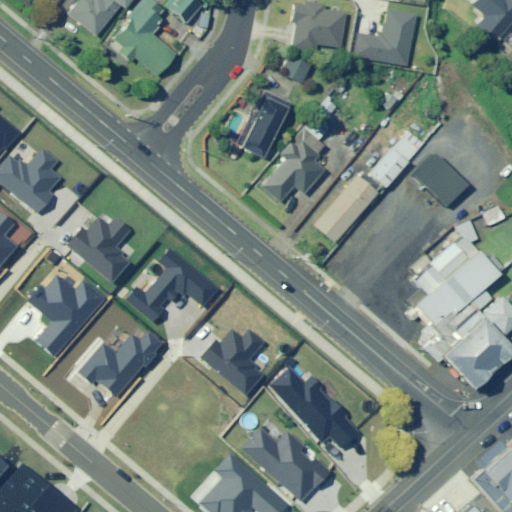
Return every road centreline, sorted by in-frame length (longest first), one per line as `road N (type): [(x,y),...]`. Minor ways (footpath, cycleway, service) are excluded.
road 1 (tertiary): [(467,433),(142,155)]
road 2 (residential): [(151,511),(0,385)]
road 3 (residential): [(246,0),(221,64),(142,155)]
road 4 (tertiary): [(142,155),(0,36)]
